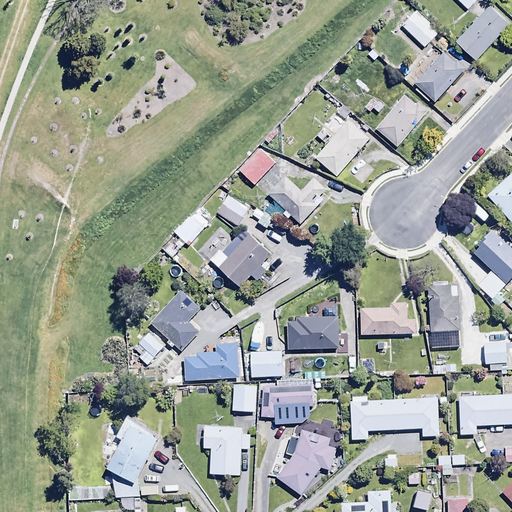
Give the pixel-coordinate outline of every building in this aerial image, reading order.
[(457,0),(468,9),(476,0),(457,0)] [(510,24),(491,4),(455,40),(475,59),(510,24)] [(416,8),(401,24),(424,46),(439,30),(416,8)] [(358,44),(347,55),(352,61),(363,50),(358,44)] [(446,48),(414,83),(435,102),(467,67),(446,48)] [(417,105),(403,94),(375,128),(397,146),(427,111),(418,103),(417,105)] [(348,119),(315,158),(337,177),(370,137),(348,119)] [(260,149),(239,171),(254,185),(275,164),(260,149)] [(511,171),(486,195),(511,223),(511,171)] [(270,204),(264,214),(274,223),(284,213),(289,218),(291,216),(300,224),(323,200),(320,197),(326,190),(313,177),(302,190),(286,175),(268,194),(274,200),(270,204)] [(264,214),(270,204),(254,187),(243,201),(264,214)] [(228,195),(217,214),(238,226),(249,208),(228,195)] [(505,300),(497,293),(506,284),(510,279),(511,280),(511,249),(491,229),(471,251),(491,270),(476,285),(491,299),(490,301),(497,308),(505,300)] [(219,249),(209,259),(240,287),(254,272),(257,275),(267,266),(262,261),(270,252),(249,232),(227,256),(219,249)] [(212,266),(202,276),(208,282),(218,273),(212,266)] [(434,286),(427,286),(429,332),(449,331),(449,347),(461,347),(458,285),(450,286),(450,285),(447,285),(447,280),(433,280),(434,286)] [(179,290),(150,323),(168,339),(166,342),(172,347),(174,345),(181,351),(199,331),(188,321),(200,308),(179,290)] [(213,298),(206,304),(218,316),(224,310),(213,298)] [(360,307),(360,334),(415,334),(415,318),(408,318),(408,302),(391,302),(391,306),(360,307)] [(287,320),(288,349),(336,348),(336,354),(347,354),(346,333),(339,334),(338,322),(328,316),(297,317),(297,320),(287,320)] [(163,347),(148,333),(133,349),(140,356),(138,358),(146,365),(163,347)] [(506,341),(484,342),(485,364),(489,364),(489,371),(511,370),(511,343),(506,343),(506,341)] [(183,356),(185,380),(241,376),(238,342),(215,344),(216,351),(196,352),(196,355),(183,356)] [(377,342),(378,355),(387,355),(386,342),(377,342)] [(250,352),(251,378),(284,377),(283,351),(250,352)] [(446,364),(446,366),(432,365),(432,374),(446,374),(446,372),(456,373),(456,364),(446,364)] [(312,384),(263,386),(261,417),(278,418),(278,408),(312,407),(312,384)] [(257,386),(233,385),(232,411),(255,412),(257,386)] [(511,393),(459,397),(460,435),(477,434),(476,426),(511,424),(511,393)] [(352,401),(350,401),(352,439),(368,439),(368,431),(422,428),(422,436),(438,436),(437,397),(367,401),(367,396),(352,397),(352,401)] [(159,436),(153,434),(155,431),(126,416),(115,437),(120,440),(102,471),(115,478),(115,497),(121,497),(121,503),(123,507),(129,511),(135,510),(134,496),(139,496),(136,479),(159,436)] [(95,425),(96,436),(115,436),(114,424),(95,425)] [(243,427),(204,425),(203,448),(211,448),(210,473),(240,475),(241,449),(250,450),(250,433),(242,433),(243,427)] [(285,454),(292,455),(276,477),(301,495),(320,468),(330,471),(337,447),(329,445),(331,437),(301,428),(299,436),(290,434),(285,454)] [(384,459),(385,468),(397,468),(396,454),(387,454),(387,459),(384,459)] [(450,455),(438,455),(437,466),(442,466),(442,475),(445,475),(445,484),(456,484),(456,475),(450,475),(450,455)] [(464,455),(452,455),(452,465),(464,465),(464,455)] [(511,481),(501,492),(511,503),(511,481)] [(368,501),(341,502),(341,511),(399,511),(399,504),(391,504),(391,489),(367,490),(368,501)] [(469,511),(468,497),(447,498),(447,511),(469,511)]
